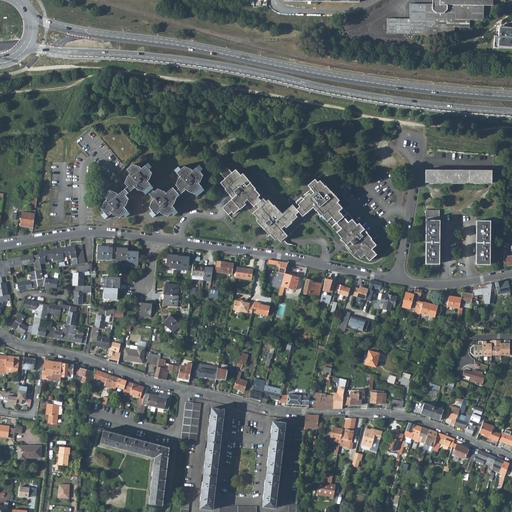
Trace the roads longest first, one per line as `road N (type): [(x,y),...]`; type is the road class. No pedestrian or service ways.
road 1 (secondary): [(25,46),(178,61),(374,99),(511,114)]
road 2 (secondary): [(511,96),(332,76),(68,31),(32,17)]
road 3 (residential): [(511,459),(407,417),(269,410),(41,350)]
road 4 (residential): [(153,239),(398,280)]
road 5 (residential): [(0,245),(102,232),(153,239)]
road 6 (residential): [(418,161),(398,280)]
